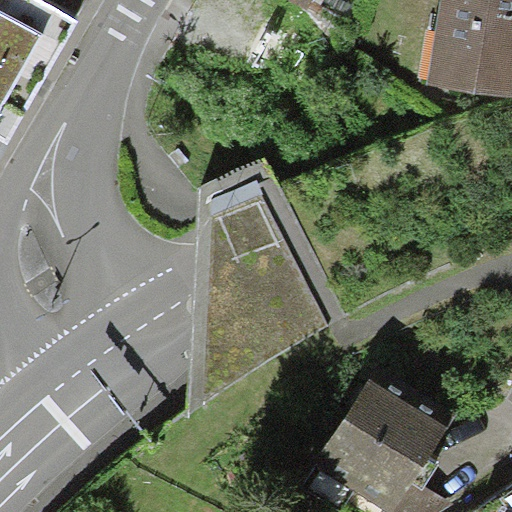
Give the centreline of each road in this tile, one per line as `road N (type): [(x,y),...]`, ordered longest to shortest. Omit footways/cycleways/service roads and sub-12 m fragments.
road 1 (secondary): [(91,371),(188,310),(321,246),(511,174)]
road 2 (residential): [(141,0),(72,119),(32,218)]
road 3 (residential): [(32,218),(45,278),(91,371)]
road 4 (secondary): [(91,371),(0,451)]
